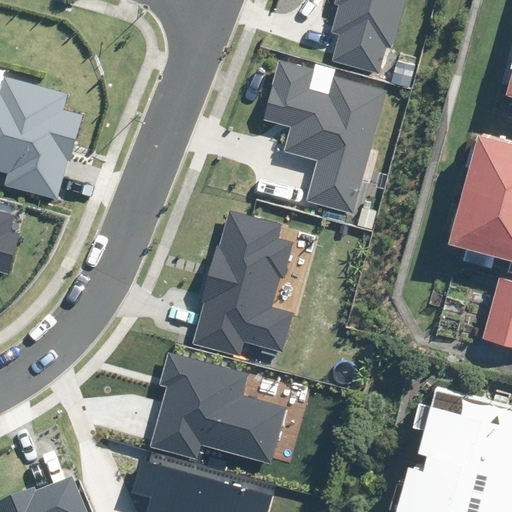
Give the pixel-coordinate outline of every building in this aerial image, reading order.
[(333,61),(379,72),(385,47),(393,48),(404,0),(335,0),(335,4),(339,5),(332,33),(339,35),(333,61)] [(511,55),(503,87),(511,90),(511,55)] [(317,160),(306,201),(352,214),(385,90),(334,77),(329,93),(311,88),(316,70),(280,60),(264,121),(290,128),(284,151),(317,160)] [(0,167),(4,168),(0,183),(39,193),(53,141),(65,144),(74,108),(59,104),(62,92),(0,76),(0,167)] [(445,236),(466,241),(462,256),(490,264),(494,249),(511,254),(511,137),(475,128),(445,236)] [(192,342),(241,356),(246,341),(283,351),(293,314),(270,308),(279,277),(286,279),(296,243),(278,238),(282,223),(229,208),(192,342)] [(0,271),(9,274),(20,233),(9,230),(13,214),(0,210),(0,271)] [(511,280),(495,276),(481,335),(511,343),(511,280)] [(202,446),(272,464),(287,407),(245,396),(251,373),(168,352),(160,385),(166,387),(151,446),(199,458),(202,446)] [(511,511),(511,423),(437,402),(402,511),(511,511)] [(267,511),(273,494),(140,458),(131,490),(153,496),(148,511),(267,511)] [(86,511),(69,472),(0,501),(0,511),(86,511)]
